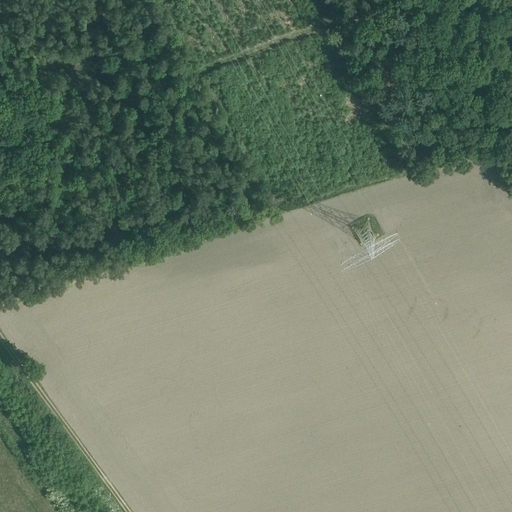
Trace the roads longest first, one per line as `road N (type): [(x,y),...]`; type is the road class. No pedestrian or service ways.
road 1 (track): [(0,303),(502,153)]
road 2 (track): [(0,325),(135,511)]
